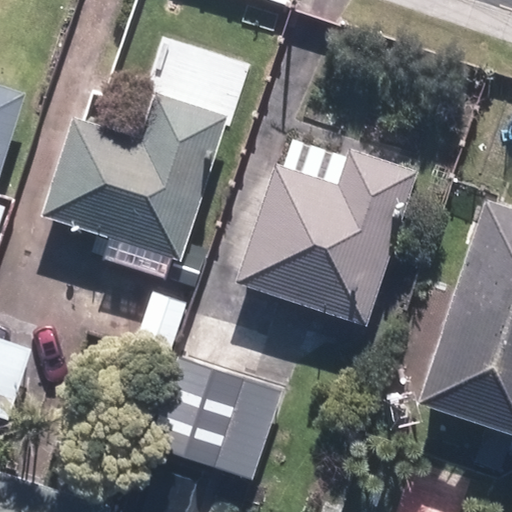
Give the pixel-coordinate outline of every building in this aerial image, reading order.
[(0,81),(0,187),(30,90),(0,81)] [(186,257),(232,112),(162,90),(148,137),(79,115),(47,214),(186,257)] [(281,160),(242,280),(370,321),(421,166),(356,145),(344,181),(281,160)] [(511,426),(511,201),(492,195),(426,398),(511,426)] [(188,302),(150,291),(134,346),(172,357),(188,302)] [(0,412),(13,417),(36,342),(0,330),(0,412)] [(286,389),(179,351),(149,437),(255,475),(286,389)] [(0,511),(88,511),(94,499),(0,466),(0,511)] [(205,511),(213,486),(164,472),(153,511),(205,511)]
